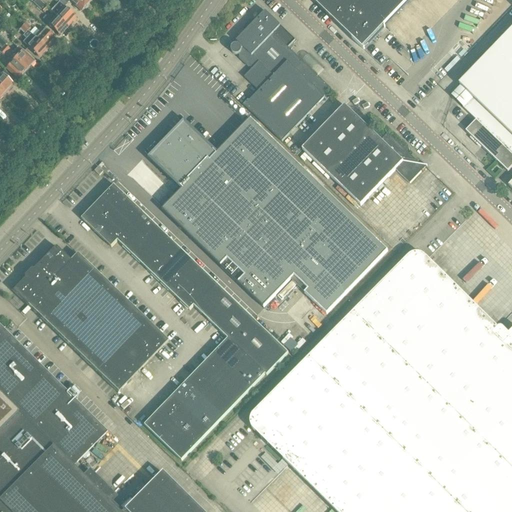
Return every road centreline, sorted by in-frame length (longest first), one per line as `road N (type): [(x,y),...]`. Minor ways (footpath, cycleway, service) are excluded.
road 1 (unknown): [(218,484),(202,474),(204,461),(472,181)]
road 2 (tertiary): [(0,255),(159,77),(215,0)]
road 3 (unclassified): [(511,218),(288,0)]
road 4 (unclassified): [(0,175),(167,0)]
